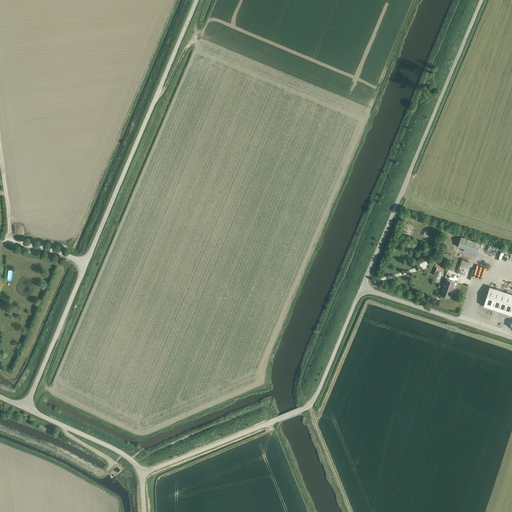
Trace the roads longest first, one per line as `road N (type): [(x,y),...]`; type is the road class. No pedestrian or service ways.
road 1 (unclassified): [(25,409),(195,0)]
road 2 (unclassified): [(361,288),(481,0)]
road 3 (unclassified): [(140,473),(309,404),(361,288)]
road 4 (unclassified): [(511,338),(361,288)]
road 5 (unclassified): [(140,473),(111,447),(25,409)]
